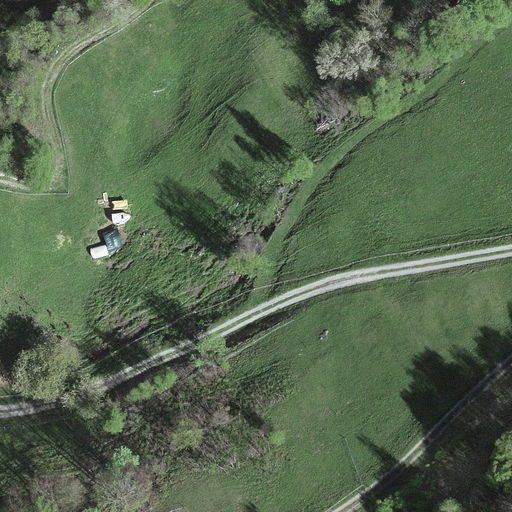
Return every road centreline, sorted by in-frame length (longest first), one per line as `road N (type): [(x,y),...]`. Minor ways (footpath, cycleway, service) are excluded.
road 1 (track): [(511,0),(428,86),(308,176),(249,322)]
road 2 (track): [(148,0),(61,59),(49,79),(54,179),(36,186),(0,177)]
road 3 (track): [(511,361),(338,511)]
